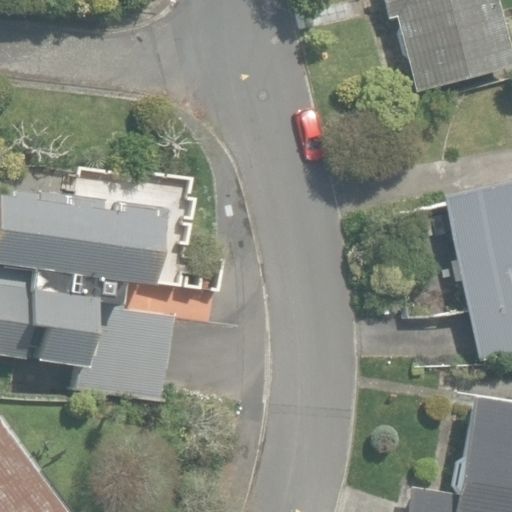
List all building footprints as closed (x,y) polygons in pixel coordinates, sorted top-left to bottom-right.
[(391,13),(412,89),(510,62),(493,0),(379,0),(383,16),(391,13)] [(511,174),(436,193),(475,358),(511,349),(511,174)] [(150,401),(157,402),(168,315),(150,313),(87,305),(87,298),(113,302),(116,277),(140,281),(148,217),(140,216),(140,209),(110,205),(109,212),(77,207),(79,201),(55,197),(54,204),(38,202),(20,199),(21,192),(0,189),(0,190),(0,354),(73,364),(70,390),(150,401)] [(400,511),(511,511),(511,400),(466,393),(450,491),(406,483),(400,511)] [(0,511),(56,511),(0,434),(0,511)]
